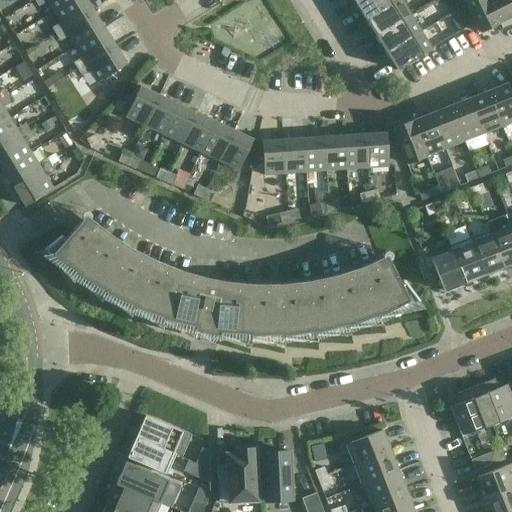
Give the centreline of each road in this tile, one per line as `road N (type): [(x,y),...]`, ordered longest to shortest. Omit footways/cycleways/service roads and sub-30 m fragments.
road 1 (residential): [(139,366),(258,417),(417,371)]
road 2 (residential): [(367,111),(271,114),(148,43)]
road 3 (residential): [(511,46),(367,111)]
road 4 (residential): [(77,511),(139,366)]
road 5 (residential): [(459,511),(417,371)]
road 6 (unknown): [(173,381),(124,511)]
road 7 (tertiary): [(0,469),(24,402),(23,336)]
road 8 (residential): [(367,111),(307,0)]
road 9 (residential): [(139,366),(76,341),(23,336)]
